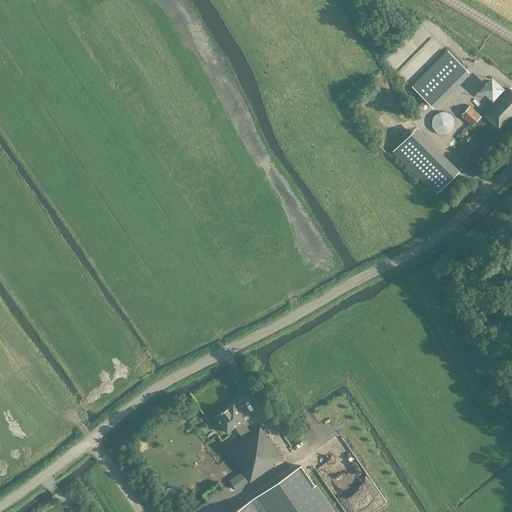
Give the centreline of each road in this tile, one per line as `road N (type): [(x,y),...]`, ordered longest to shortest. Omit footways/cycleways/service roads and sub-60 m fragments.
road 1 (unclassified): [(0,505),(174,377),(435,242),(511,171)]
road 2 (track): [(0,326),(70,412),(100,387)]
